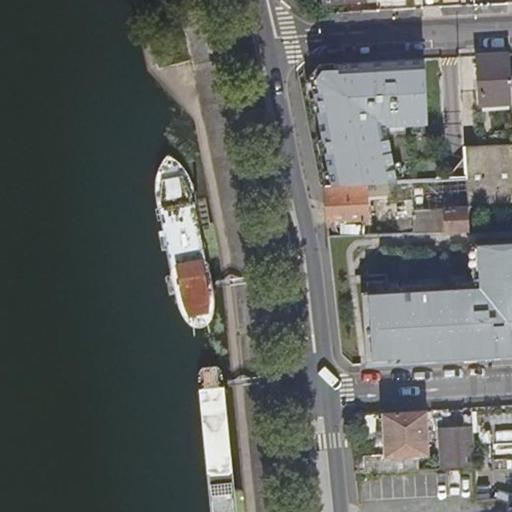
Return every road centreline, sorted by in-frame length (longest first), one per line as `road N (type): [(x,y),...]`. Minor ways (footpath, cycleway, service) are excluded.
road 1 (secondary): [(236,0),(298,328),(315,359)]
road 2 (secondary): [(315,359),(314,257),(267,43)]
road 3 (residential): [(267,43),(511,29)]
road 4 (residential): [(316,389),(511,383)]
road 5 (secondary): [(340,511),(329,416),(316,389)]
road 6 (secondary): [(316,389),(298,443),(306,511)]
